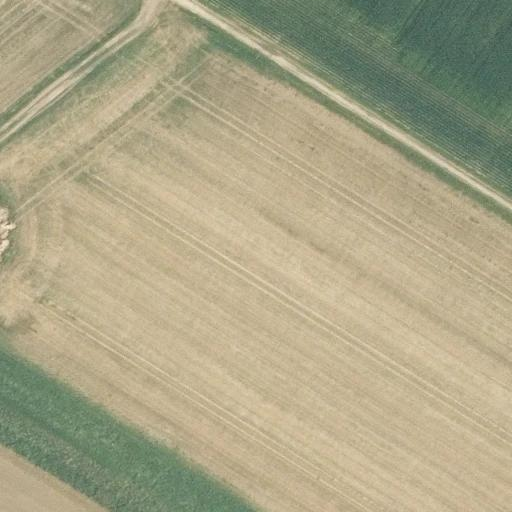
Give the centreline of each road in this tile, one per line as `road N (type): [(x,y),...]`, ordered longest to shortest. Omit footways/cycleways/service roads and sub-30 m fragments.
road 1 (track): [(174,0),(511,216)]
road 2 (track): [(170,0),(0,143)]
